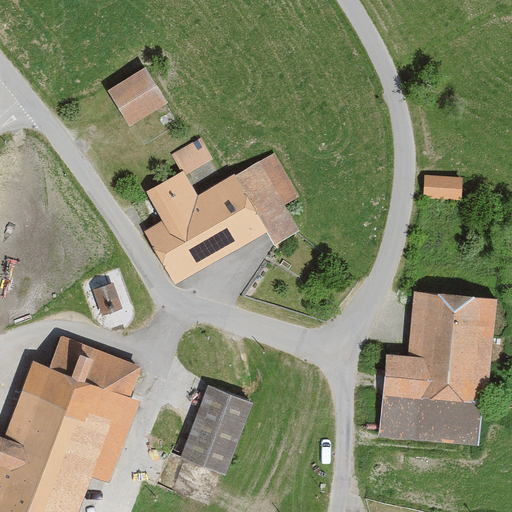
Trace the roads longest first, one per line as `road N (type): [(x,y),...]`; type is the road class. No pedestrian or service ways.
road 1 (unclassified): [(341,354),(219,317),(153,281),(23,98)]
road 2 (unclassified): [(354,0),(396,104),(402,169),(395,225),(341,354)]
road 3 (residential): [(334,511),(341,354)]
